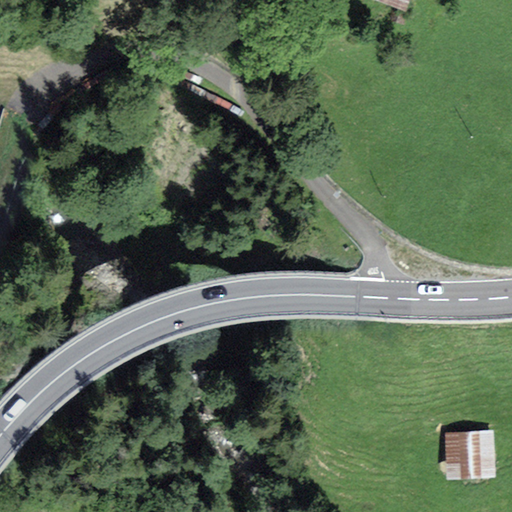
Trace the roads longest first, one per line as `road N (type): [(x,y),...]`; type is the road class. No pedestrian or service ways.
road 1 (primary): [(0,437),(75,365),(158,321),(244,299),(357,297)]
road 2 (primary): [(511,301),(357,297)]
